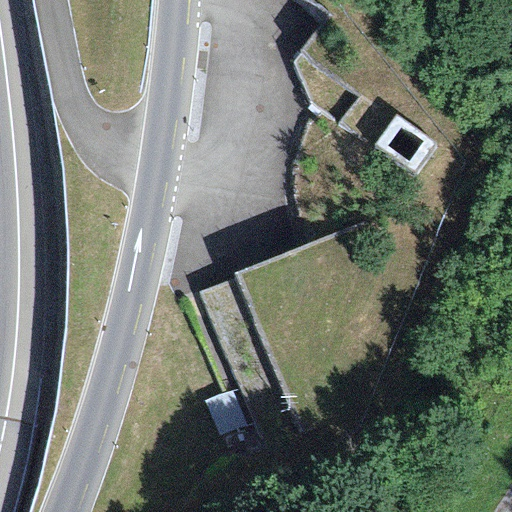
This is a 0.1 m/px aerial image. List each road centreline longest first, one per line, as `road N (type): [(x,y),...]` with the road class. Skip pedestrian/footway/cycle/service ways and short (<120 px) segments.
road 1 (trunk): [(418,511),(301,247),(206,0)]
road 2 (primary): [(71,511),(141,262),(178,0)]
